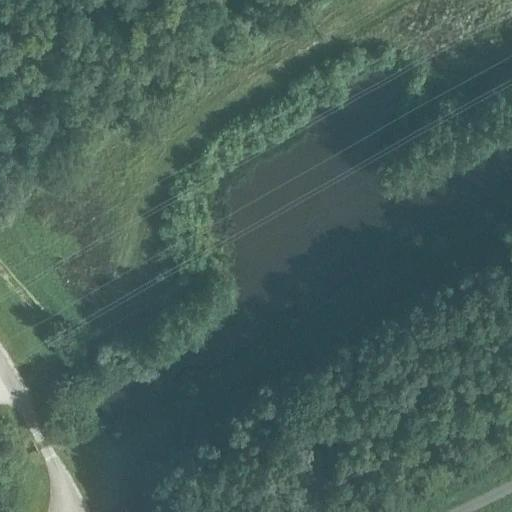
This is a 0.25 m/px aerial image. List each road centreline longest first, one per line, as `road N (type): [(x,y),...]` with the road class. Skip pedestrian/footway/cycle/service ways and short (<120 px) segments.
road 1 (track): [(384,0),(175,135),(93,343),(16,391)]
road 2 (unclassified): [(71,511),(66,479),(0,365)]
